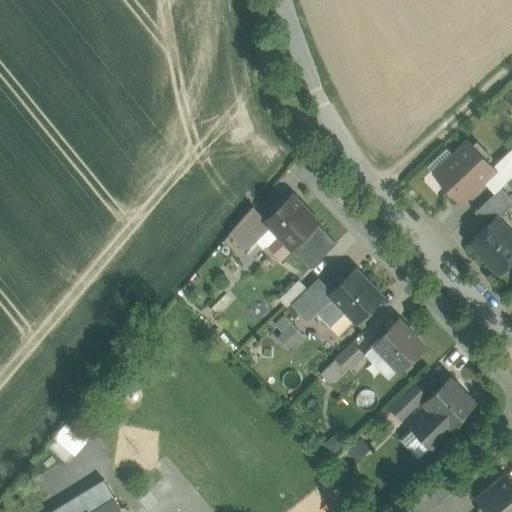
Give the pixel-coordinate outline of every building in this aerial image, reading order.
[(468,141),(452,155),(454,157),(435,175),(461,202),(483,182),(490,176),(496,170),(468,141)] [(496,170),(490,176),(501,187),(511,176),(511,159),(509,157),(496,170)] [(501,187),(490,176),(483,182),(494,194),(501,187)] [(494,194),(474,212),(488,226),(497,218),(498,219),(511,205),(511,199),(501,187),(494,194)] [(317,222),(291,196),(266,220),(265,222),(270,227),(278,235),(280,236),(291,248),(317,222)] [(266,220),(253,206),(232,231),(248,248),(260,236),(270,227),(265,222),(266,220)] [(511,234),(498,219),(497,218),(488,226),(470,243),(498,272),(511,258),(511,234)] [(317,222),(291,248),(311,268),(336,243),(317,222)] [(260,236),(268,244),(278,235),(270,227),(260,236)] [(291,248),(280,236),(270,246),(281,257),(291,248)] [(382,296),(356,269),(331,293),(330,294),(332,296),(346,311),(355,321),(356,321),(382,296)] [(318,279),(292,304),(308,320),(316,312),(315,312),(332,296),(330,294),(331,293),(318,279)] [(299,280),(279,299),(287,307),(307,288),(299,280)] [(346,311),(332,296),(315,312),(316,312),(330,327),(346,311)] [(339,336),(355,321),(346,311),(330,327),(339,336)] [(287,313),(274,326),(293,346),(306,334),(287,313)] [(424,346),(399,320),(374,344),(399,370),(424,346)] [(367,356),(353,341),(321,372),(336,387),(367,356)] [(463,392),(450,378),(424,403),(432,411),(449,429),(475,404),(463,392)] [(415,383),(390,408),(399,418),(404,413),(406,415),(427,395),(415,383)] [(432,411),(414,428),(431,446),(449,429),(432,411)] [(71,420),(49,446),(69,463),(91,438),(71,420)] [(511,511),(511,481),(506,475),(477,499),(487,510),(488,511),(511,511)] [(114,497),(103,480),(50,511),(90,511),(114,498),(114,497)] [(123,511),(114,498),(90,511),(123,511)]
